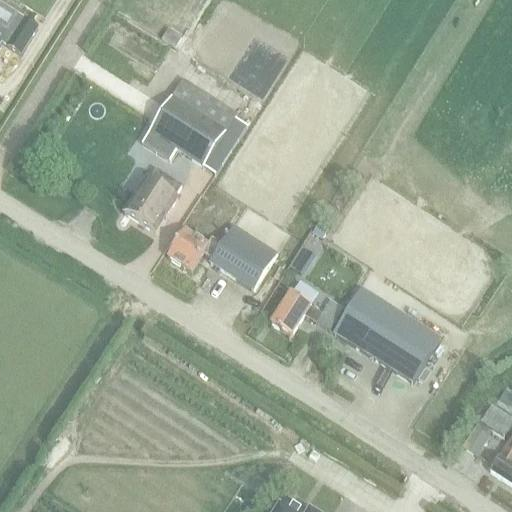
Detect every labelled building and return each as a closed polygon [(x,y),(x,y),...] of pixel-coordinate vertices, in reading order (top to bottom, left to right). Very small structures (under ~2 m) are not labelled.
[(139,0),(109,55),(153,80),(198,0),(139,0)] [(280,0),(279,4),(272,0),(265,0),(256,17),(270,24),(270,25),(284,33),(301,0),(280,0)] [(0,48),(2,46),(21,58),(38,31),(17,18),(7,34),(0,29),(0,48)] [(202,54),(211,58),(204,76),(221,82),(236,43),(209,34),(202,54)] [(132,101),(134,103),(141,93),(112,72),(105,81),(92,72),(84,84),(123,113),(132,101)] [(149,135),(141,149),(171,168),(180,155),(204,171),(217,179),(247,134),(233,125),(227,136),(172,100),(149,135)] [(105,102),(99,112),(113,121),(120,110),(105,102)] [(176,200),(182,190),(156,173),(150,183),(148,182),(125,218),(156,237),(178,201),(176,200)] [(255,294),(278,257),(234,229),(222,249),(212,243),(208,248),(184,233),(167,260),(191,275),(203,255),(213,262),(210,266),(255,294)] [(362,293),(334,337),(413,387),(441,343),(362,293)] [(329,334),(342,312),(329,304),(321,317),(308,308),(308,309),(291,298),(271,329),(290,341),(304,318),(329,334)] [(511,422),(492,409),(481,427),(503,441),(511,427),(511,422)] [(306,457),(319,436),(301,425),(288,446),(306,457)] [(476,432),(464,451),(476,458),(488,439),(476,432)] [(511,441),(500,460),(490,475),(511,488),(511,441)] [(299,511),(285,503),(279,511),(299,511)]
